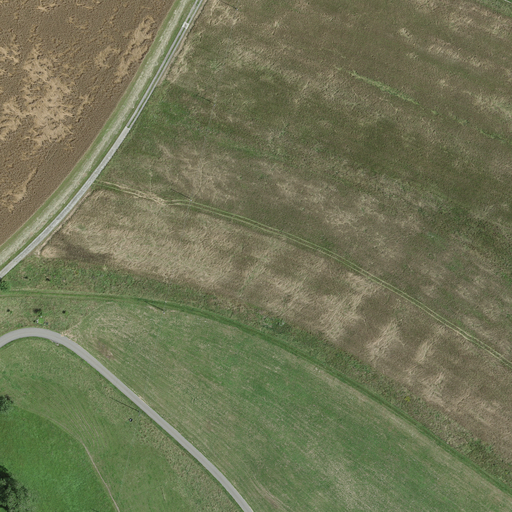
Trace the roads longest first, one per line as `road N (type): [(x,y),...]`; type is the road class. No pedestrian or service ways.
road 1 (track): [(511,495),(379,402),(237,327),(138,303),(0,297)]
road 2 (track): [(202,0),(123,143),(74,208),(0,282)]
road 3 (unclassified): [(249,511),(203,459),(76,349),(36,332),(0,342)]
